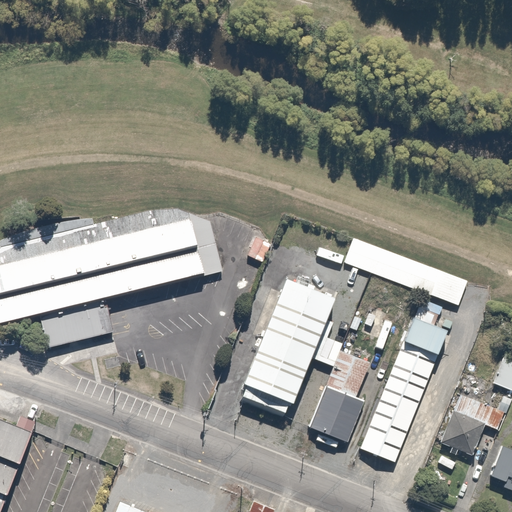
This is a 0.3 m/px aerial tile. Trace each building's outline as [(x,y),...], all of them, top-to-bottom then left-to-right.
[(191,220),(0,262),(0,323),(38,315),(46,350),(114,335),(106,300),(204,278),(191,220)] [(270,244),(257,236),(246,254),(260,262),(270,244)] [(465,287),(352,241),(343,266),(455,311),(465,287)] [(341,300),(289,279),(244,389),(297,411),(341,300)] [(379,311),(386,313),(379,331),(390,335),(398,313),(401,305),(363,291),(354,313),(375,321),(379,311)] [(449,332),(417,319),(408,342),(439,355),(449,332)] [(436,363),(398,348),(355,455),(393,470),(436,363)] [(511,358),(503,355),(489,390),(511,399),(511,358)] [(361,404),(325,389),(307,433),(343,448),(361,404)] [(502,417),(456,397),(435,447),(471,461),(482,435),(493,439),(502,417)] [(0,511),(5,511),(36,438),(0,423),(0,511)] [(511,451),(498,446),(480,489),(511,502),(511,451)] [(259,511),(260,511),(236,501),(231,511),(259,511)]
